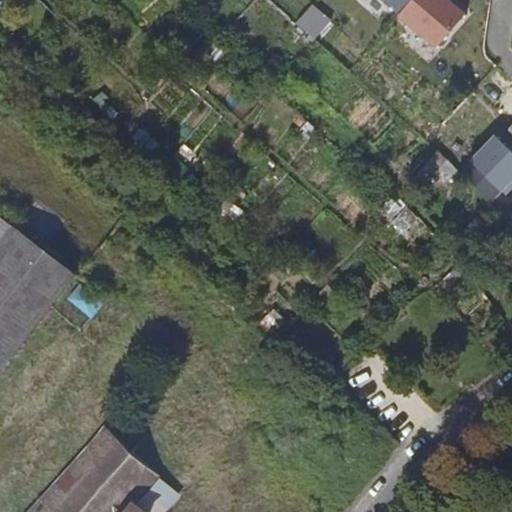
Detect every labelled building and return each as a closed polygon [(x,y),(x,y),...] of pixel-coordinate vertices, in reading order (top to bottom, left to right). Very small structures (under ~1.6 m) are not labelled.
[(459,0),(383,0),(436,48),(470,10),(459,0)] [(210,70),(227,51),(214,40),(198,59),(210,70)] [(228,51),(248,70),(255,61),(236,44),(228,51)] [(7,224),(0,233),(0,372),(76,274),(7,224)] [(103,302),(79,285),(68,298),(92,316),(103,302)] [(143,511),(134,504),(160,476),(104,426),(26,511),(143,511)] [(164,511),(180,494),(160,476),(134,504),(143,511),(164,511)]
